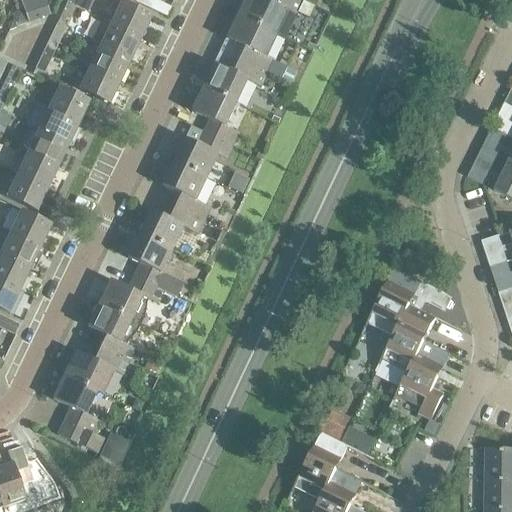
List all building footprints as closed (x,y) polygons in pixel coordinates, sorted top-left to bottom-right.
[(18,0),(27,24),(50,15),(44,0),(18,0)] [(68,0),(67,4),(76,8),(79,0),(68,0)] [(145,0),(143,7),(166,18),(171,9),(163,5),(165,0),(145,0)] [(243,3),(237,16),(269,32),(280,9),(294,16),(301,2),(297,0),(266,0),(266,1),(264,0),(242,0),(242,1),(243,3)] [(313,7),(302,2),(297,13),(308,18),(313,7)] [(121,3),(110,25),(141,40),(151,17),(121,3)] [(67,4),(57,25),(66,30),(76,8),(67,4)] [(243,49),(238,61),(266,75),(273,62),(258,55),(269,32),(237,16),(225,40),(243,49)] [(92,43),(100,47),(130,62),(141,40),(110,25),(102,21),(92,43)] [(57,25),(46,47),(55,52),(66,30),(57,25)] [(55,52),(46,47),(35,70),(44,75),(55,52)] [(100,47),(90,69),(120,84),(130,62),(100,47)] [(214,65),(202,88),(235,104),(246,81),(260,88),(266,75),(238,61),(232,73),(214,65)] [(12,66),(2,88),(11,93),(21,71),(12,66)] [(120,84),(90,69),(79,91),(109,106),(120,84)] [(2,88),(0,91),(0,114),(11,93),(2,88)] [(209,121),(203,133),(232,147),(238,134),(224,127),(235,104),(202,88),(191,112),(209,121)] [(77,135),(75,133),(89,103),(59,89),(48,111),(36,105),(26,127),(29,129),(38,133),(68,147),(71,148),(77,135)] [(508,138),(511,139),(511,127),(497,120),(492,130),(508,138)] [(19,151),(27,155),(57,169),(68,147),(38,133),(29,129),(19,151)] [(184,139),(173,163),(205,179),(216,156),(226,160),(232,147),(203,133),(197,146),(184,139)] [(485,144),(480,154),(496,162),(501,152),(485,144)] [(27,155),(17,176),(47,191),(57,169),(27,155)] [(180,196),(174,208),(203,222),(209,208),(195,201),(205,179),(173,163),(162,187),(180,196)] [(511,169),(507,167),(494,192),(511,201),(511,169)] [(473,169),(468,179),(484,187),(489,177),(473,169)] [(47,191),(17,176),(6,199),(36,213),(47,191)] [(150,212),(139,235),(171,251),(182,228),(196,235),(203,222),(174,208),(168,220),(150,212)] [(20,212),(10,234),(40,249),(51,226),(20,212)] [(0,254),(0,256),(29,271),(33,272),(40,258),(36,256),(40,249),(10,234),(0,254)] [(140,265),(134,278),(163,292),(177,299),(184,285),(160,274),(171,251),(139,235),(127,259),(140,265)] [(487,258),(491,269),(508,264),(504,253),(487,258)] [(0,256),(0,283),(19,292),(29,271),(0,256)] [(368,324),(394,337),(411,307),(422,283),(395,270),(368,324)] [(110,281),(99,305),(131,321),(140,325),(143,320),(145,314),(146,310),(146,306),(146,304),(148,300),(157,305),(163,292),(134,278),(128,290),(110,281)] [(511,279),(496,284),(499,295),(511,291),(511,279)] [(19,292),(0,283),(0,310),(12,316),(19,301),(15,299),(19,292)] [(140,325),(131,321),(99,305),(87,329),(105,337),(100,350),(128,364),(135,350),(126,346),(127,343),(132,339),(135,335),(138,330),(140,325)] [(383,360),(409,373),(425,343),(437,320),(411,307),(394,337),(383,360)] [(0,317),(0,328),(14,335),(18,326),(0,317)] [(425,343),(409,373),(397,396),(424,409),(420,417),(431,423),(445,395),(434,390),(451,356),(425,343)] [(64,377),(97,393),(103,396),(114,373),(122,377),(128,364),(100,350),(94,362),(76,353),(64,377)] [(147,362),(144,369),(154,374),(158,367),(147,362)] [(97,393),(64,377),(53,401),(71,410),(58,437),(97,455),(104,440),(94,436),(100,423),(86,416),(97,393)] [(134,404),(132,408),(140,412),(143,404),(139,402),(134,404)] [(444,405),(440,412),(446,415),(450,408),(444,405)] [(329,410),(327,415),(319,431),(340,441),(348,425),(350,421),(329,410)] [(295,488),(321,501),(337,471),(348,448),(321,434),(295,488)] [(11,465),(0,468),(0,501),(3,509),(26,501),(21,488),(34,483),(22,447),(6,452),(11,465)] [(511,450),(485,451),(485,480),(511,479),(511,450)] [(315,511),(348,511),(351,507),(363,484),(337,471),(321,501),(315,511)] [(511,479),(485,480),(484,508),(511,508),(511,479)]
